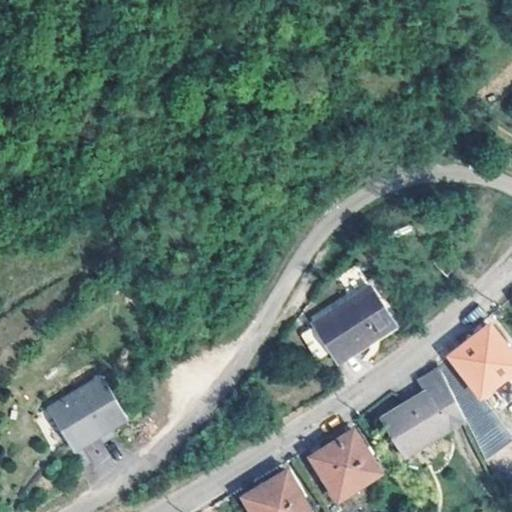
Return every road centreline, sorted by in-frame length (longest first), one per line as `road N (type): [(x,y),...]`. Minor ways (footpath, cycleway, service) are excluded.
road 1 (residential): [(511,187),(458,174),(405,176),(334,215),(207,406),(131,478),(78,511)]
road 2 (residential): [(511,263),(381,379),(170,511)]
